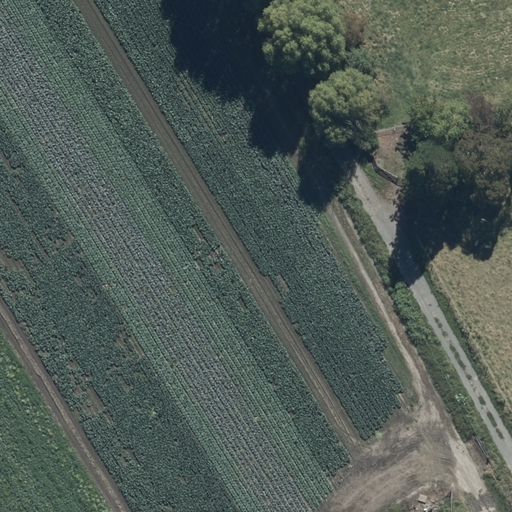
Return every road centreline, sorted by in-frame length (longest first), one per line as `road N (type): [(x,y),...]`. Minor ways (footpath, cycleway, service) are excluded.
road 1 (track): [(511,460),(263,0)]
road 2 (track): [(485,511),(468,468),(434,443),(383,437),(324,478),(296,511)]
